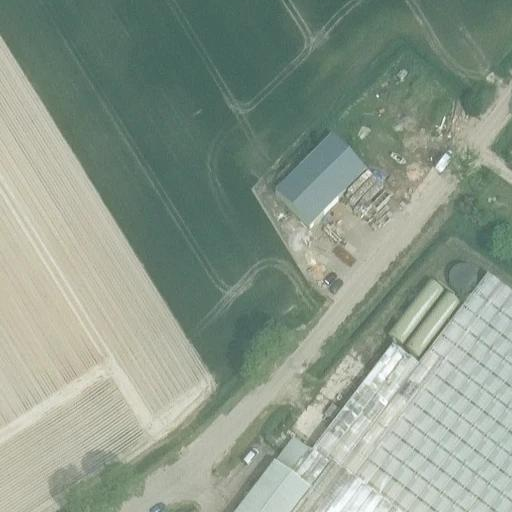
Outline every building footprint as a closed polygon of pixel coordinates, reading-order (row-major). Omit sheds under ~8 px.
[(309,230),(366,173),(332,139),(275,196),(309,230)] [(352,271),(360,263),(343,246),(335,254),(352,271)] [(450,280),(451,286),(456,292),(462,294),(469,293),(475,289),(478,282),(477,274),(471,268),(463,266),(457,268),(452,273),(450,280)] [(387,334),(402,345),(445,291),(430,279),(387,334)] [(511,511),(511,301),(484,280),(415,370),(390,350),(309,455),(305,452),(286,478),(272,467),(237,511),(511,511)] [(404,347),(418,358),(461,304),(446,292),(404,347)] [(293,439),(275,463),(285,471),(303,447),(293,439)]
